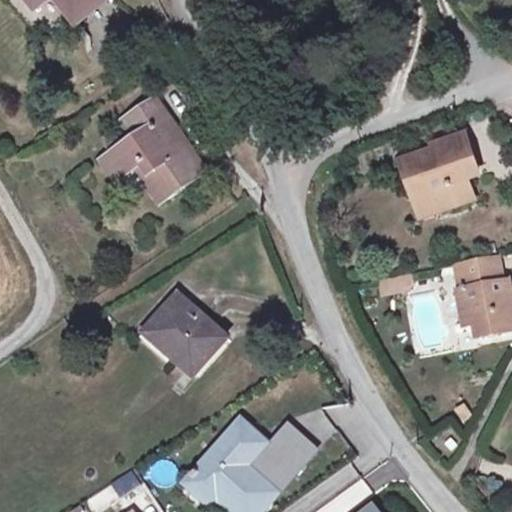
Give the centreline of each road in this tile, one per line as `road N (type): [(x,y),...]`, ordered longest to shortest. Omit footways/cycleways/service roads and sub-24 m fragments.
road 1 (residential): [(456,511),(406,456),(341,350),(294,199),(278,172)]
road 2 (residential): [(278,172),(336,131),(511,80)]
road 3 (residential): [(278,172),(229,67),(179,0)]
road 4 (residential): [(0,348),(43,308),(47,283),(0,187)]
